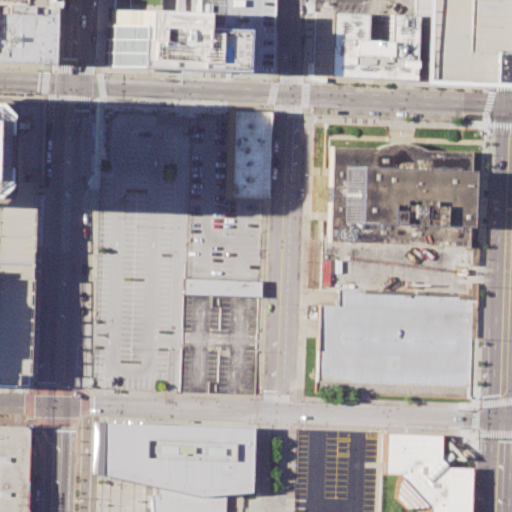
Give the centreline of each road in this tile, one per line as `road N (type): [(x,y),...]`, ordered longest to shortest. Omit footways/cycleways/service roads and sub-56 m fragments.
road 1 (tertiary): [(73,84),(511,105)]
road 2 (secondary): [(497,418),(60,404)]
road 3 (residential): [(291,0),(275,413)]
road 4 (secondary): [(511,105),(497,418)]
road 5 (secondary): [(73,84),(63,327)]
